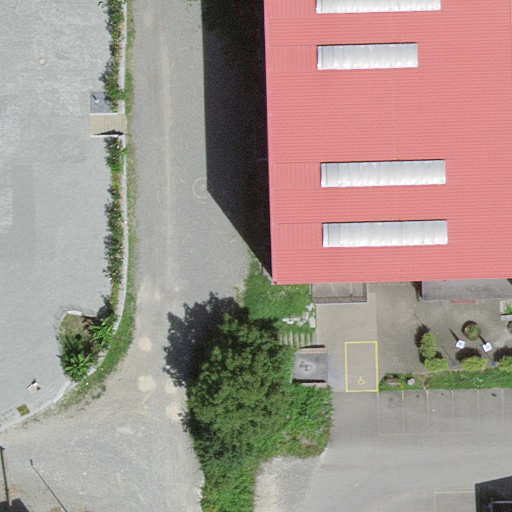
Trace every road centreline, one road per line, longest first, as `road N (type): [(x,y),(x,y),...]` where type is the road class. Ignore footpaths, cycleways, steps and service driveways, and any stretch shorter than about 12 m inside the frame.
road 1 (residential): [(185,511),(159,0)]
road 2 (unknown): [(185,452),(0,473)]
